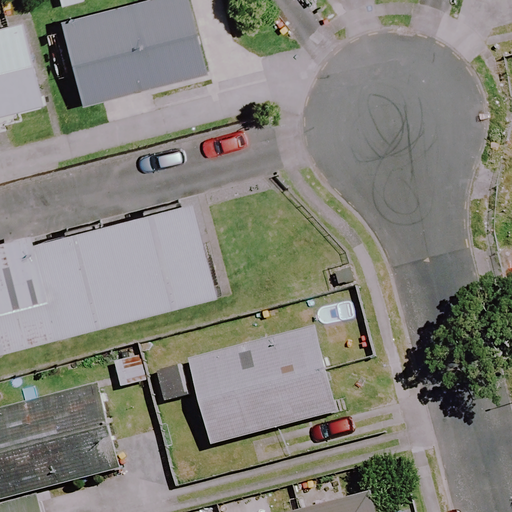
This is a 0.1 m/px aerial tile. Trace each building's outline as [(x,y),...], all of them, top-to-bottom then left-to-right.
[(205,74),(186,0),(161,0),(61,25),(82,106),(205,74)] [(0,117),(45,106),(25,25),(0,30),(0,117)] [(0,346),(212,288),(189,203),(32,247),(28,230),(0,238),(0,346)] [(316,325),(189,363),(154,373),(167,414),(201,404),(215,452),(342,414),(316,325)] [(120,474),(98,389),(0,414),(0,511),(41,511),(37,495),(120,474)] [(372,511),(370,502),(331,511),(372,511)]
